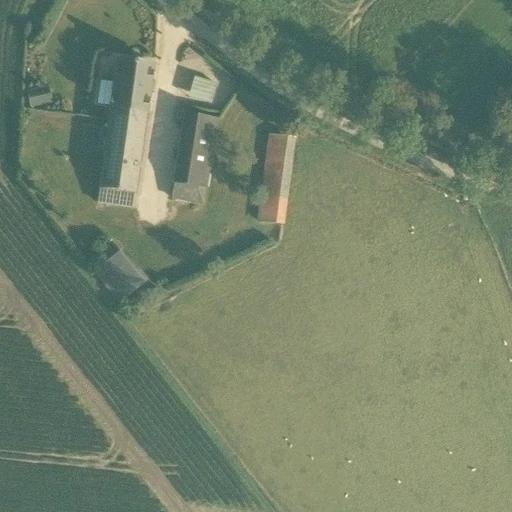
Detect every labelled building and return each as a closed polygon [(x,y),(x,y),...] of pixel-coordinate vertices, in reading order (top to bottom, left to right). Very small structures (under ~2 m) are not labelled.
[(96,105),(110,107),(97,204),(132,209),(152,65),(117,60),(114,83),(99,81),(96,105)] [(185,98),(209,104),(214,83),(190,77),(185,98)] [(41,90),(25,94),(29,110),(45,106),(41,90)] [(171,201),(201,206),(215,120),(186,115),(171,201)] [(258,222),(280,225),(291,139),(268,136),(258,222)] [(119,304),(143,282),(114,250),(90,272),(119,304)]
